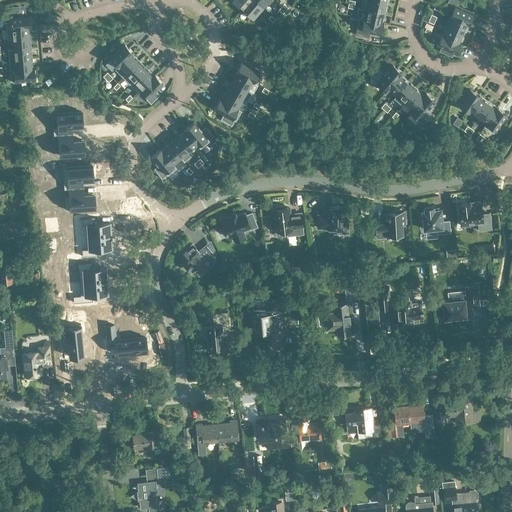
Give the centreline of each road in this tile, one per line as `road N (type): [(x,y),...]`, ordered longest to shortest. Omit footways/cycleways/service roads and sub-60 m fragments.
road 1 (residential): [(511,172),(391,191),(267,183),(207,201),(175,222)]
road 2 (residential): [(186,395),(508,366)]
road 3 (residential): [(175,222),(156,256),(154,281),(179,345),(186,395)]
road 4 (residential): [(175,222),(140,192),(131,156),(146,123),(179,96)]
road 5 (residential): [(506,511),(508,366)]
road 6 (residential): [(480,62),(450,71),(423,57),(412,39),(417,0)]
road 7 (residential): [(179,96),(202,75),(215,45),(205,14),(187,0)]
